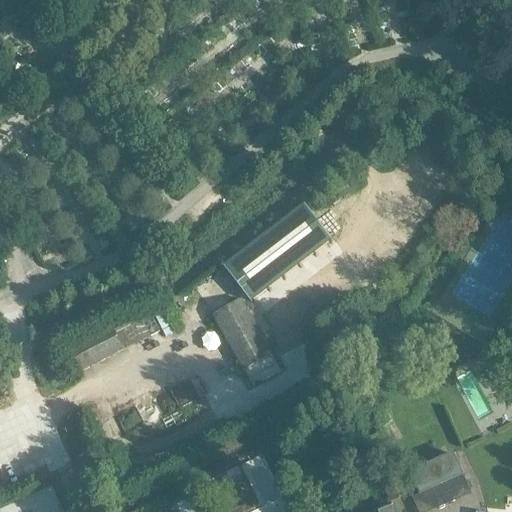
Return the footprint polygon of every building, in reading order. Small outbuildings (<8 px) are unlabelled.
[(412,160),(360,216),(387,241),(439,186),(412,160)] [(333,237),(306,201),(225,262),(252,298),(333,237)] [(274,355),(242,300),(214,316),(246,371),(274,355)] [(124,351),(114,332),(111,326),(65,349),(78,374),(124,351)] [(410,470),(420,493),(464,474),(455,452),(410,470)] [(237,466),(207,481),(213,493),(243,478),(237,466)]
